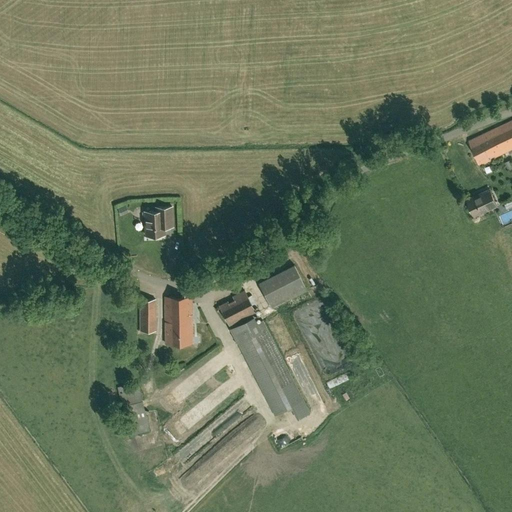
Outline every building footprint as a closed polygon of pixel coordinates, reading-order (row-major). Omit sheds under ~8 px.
[(511,120),(469,141),(480,165),(496,157),(495,156),(511,148),(511,120)] [(475,216),(498,206),(491,189),(468,199),(475,216)] [(173,227),(172,207),(156,208),(156,212),(146,212),(147,236),(164,235),(164,227),(173,227)] [(307,289),(294,265),(258,283),(271,308),(307,289)] [(237,321),(238,323),(256,313),(244,291),(232,297),(234,299),(228,302),(227,301),(219,305),(229,325),(237,321)] [(192,336),(193,297),(165,297),(165,343),(193,343),(194,344),(197,344),(199,343),(199,336),(192,336)] [(157,330),(157,299),(157,298),(140,298),(140,330),(157,330)] [(231,329),(274,414),(303,400),(263,321),(256,324),(253,317),(231,329)] [(353,372),(329,382),(332,388),(355,378),(353,372)] [(149,430),(138,382),(117,387),(130,435),(149,430)] [(282,427),(274,432),(284,447),(291,442),(282,427)] [(296,449),(303,455),(309,448),(301,442),(296,449)] [(268,452),(274,457),(278,451),(273,447),(268,452)]
